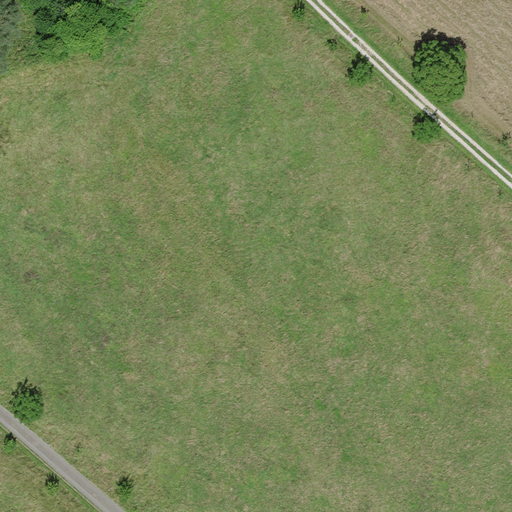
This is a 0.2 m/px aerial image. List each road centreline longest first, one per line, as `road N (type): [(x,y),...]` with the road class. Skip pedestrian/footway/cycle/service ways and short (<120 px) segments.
road 1 (track): [(511,180),(315,0)]
road 2 (track): [(118,511),(0,407)]
